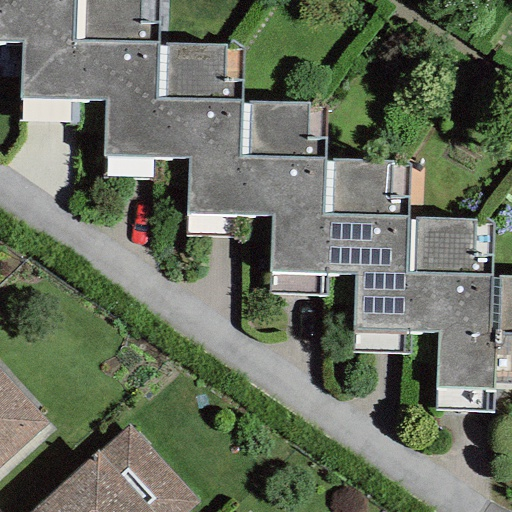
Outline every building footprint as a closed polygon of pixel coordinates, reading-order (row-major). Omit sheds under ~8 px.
[(158,0),(0,0),(0,42),(21,44),(19,100),(19,122),(77,123),(77,101),(105,103),(154,104),(155,99),(240,101),(241,51),(225,51),(225,46),(156,44),(158,0)] [(240,101),(155,99),(154,104),(105,103),(103,157),(102,178),(152,179),(153,157),(186,158),(324,162),(326,104),(240,101)] [(324,162),(186,158),(185,237),(235,238),(235,216),(270,217),(407,220),(409,163),(324,162)] [(491,276),(492,220),(407,220),(270,217),(269,294),(323,295),(324,273),(353,274),(491,276)] [(511,276),(491,276),(353,274),(352,355),(409,356),(410,333),(437,333),(511,334),(511,276)] [(511,334),(437,333),(435,410),(492,411),(493,384),(511,384),(511,334)] [(0,373),(0,466),(46,424),(0,373)] [(186,511),(198,502),(128,426),(99,452),(97,450),(29,511),(186,511)]
